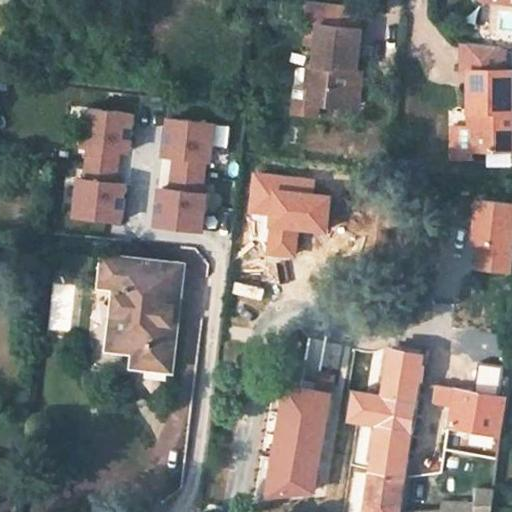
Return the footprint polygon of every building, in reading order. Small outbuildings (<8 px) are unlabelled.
[(309,1),(307,24),(321,25),(317,65),(312,64),(309,87),(315,88),(313,104),(354,108),(357,73),(363,28),(360,28),(362,7),(309,1)] [(473,111),(472,151),(511,150),(511,69),(504,70),(504,49),(463,45),(463,70),(472,70),(473,111)] [(354,108),(360,109),(364,74),(357,73),(354,108)] [(89,174),(123,174),(123,155),(140,155),(140,111),(89,111),(89,174)] [(464,111),(464,150),(472,151),(473,111),(464,111)] [(77,219),(128,226),(134,186),(82,179),(77,219)] [(147,366),(173,370),(186,264),(106,255),(103,284),(117,286),(110,347),(137,351),(149,352),(147,366)] [(399,511),(425,353),(393,347),(385,396),(364,393),(360,419),(381,423),(366,511),(399,511)] [(137,351),(135,365),(147,366),(149,352),(137,351)] [(507,398),(438,385),(436,400),(457,404),(454,425),(502,434),(507,398)] [(364,393),(357,391),(353,418),(360,419),(364,393)] [(476,504),(443,502),(442,511),(492,511),(495,491),(476,488),(476,504)]
